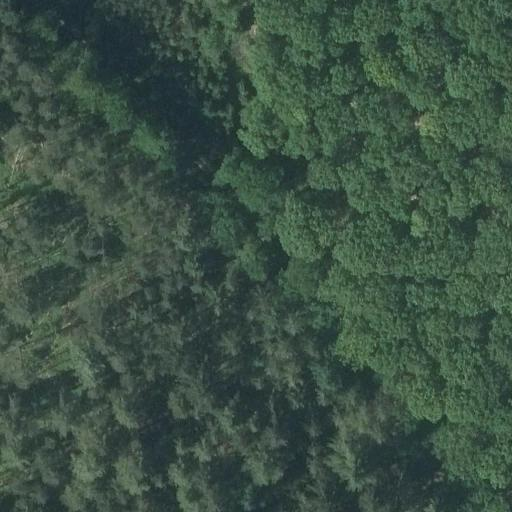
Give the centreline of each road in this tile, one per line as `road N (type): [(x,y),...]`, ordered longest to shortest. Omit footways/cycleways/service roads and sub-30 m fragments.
road 1 (track): [(511,244),(330,234),(250,208),(219,0)]
road 2 (track): [(35,0),(250,208)]
